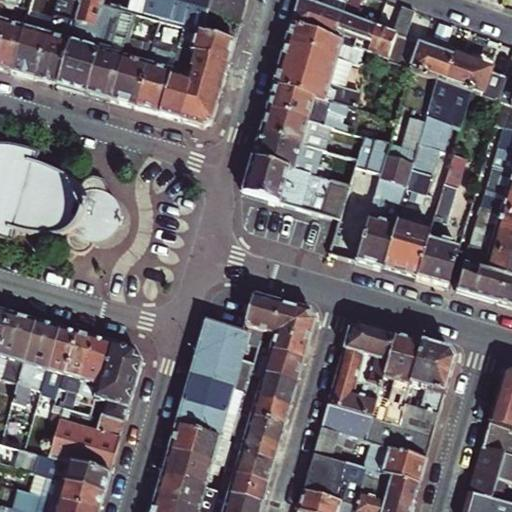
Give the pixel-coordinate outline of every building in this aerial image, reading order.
[(58,0),(53,19),(61,21),(72,24),(55,86),(84,94),(109,6),(100,4),(101,0),(58,0)] [(144,0),(140,15),(182,28),(200,33),(207,11),(209,0),(144,0)] [(209,0),(207,11),(239,20),(244,0),(209,0)] [(299,0),(292,25),(334,41),(348,2),(343,0),(299,0)] [(334,41),(343,44),(364,53),(369,54),(378,29),(356,21),(363,0),(348,0),(348,2),(334,41)] [(108,101),(126,41),(134,14),(109,6),(84,94),(108,101)] [(396,36),(409,40),(418,15),(406,10),(396,36)] [(72,24),(61,21),(55,39),(44,36),(31,79),(55,86),(72,24)] [(0,69),(9,72),(21,30),(2,24),(0,32),(0,69)] [(292,25),(274,87),(337,105),(373,115),(388,61),(369,54),(364,53),(360,69),(367,71),(364,79),(369,80),(365,95),(337,87),(330,89),(343,44),(334,41),(292,25)] [(157,115),(177,121),(196,57),(202,34),(200,33),(182,28),(174,56),(157,115)] [(378,29),(369,54),(388,61),(396,36),(378,29)] [(44,36),(21,30),(9,72),(31,79),(44,36)] [(202,34),(196,57),(226,65),(233,42),(202,34)] [(396,36),(388,61),(412,70),(438,80),(450,84),(459,59),(409,40),(396,36)] [(126,41),(108,101),(132,108),(150,48),(126,41)] [(150,48),(132,108),(157,115),(174,56),(150,48)] [(196,57),(177,121),(201,128),(210,122),(226,65),(196,57)] [(450,84),(471,92),(496,101),(505,76),(459,59),(450,84)] [(496,101),(501,103),(511,107),(511,78),(505,76),(496,101)] [(461,126),(471,92),(450,84),(438,80),(427,116),(461,126)] [(267,110),(307,121),(309,112),(333,119),(337,105),(274,87),(267,110)] [(504,130),(511,132),(511,107),(501,103),(496,121),(505,124),(504,130)] [(325,127),(307,121),(267,110),(261,133),(309,147),(319,150),(321,138),(325,127)] [(498,149),(511,152),(511,132),(504,130),(498,149)] [(382,271),(419,144),(421,139),(394,132),(390,145),(364,138),(357,161),(349,187),(339,222),(365,230),(361,242),(355,263),(382,271)] [(261,133),(253,159),(301,173),(309,147),(261,133)] [(416,281),(431,231),(417,227),(422,213),(416,211),(425,180),(419,179),(421,174),(433,178),(441,151),(419,144),(382,271),(416,281)] [(0,238),(13,245),(16,233),(47,239),(63,238),(67,236),(66,245),(69,252),(71,255),(75,258),(80,259),(85,259),(89,257),(96,251),(97,248),(98,240),(94,233),(90,230),(86,228),(81,227),(87,220),(89,211),(88,206),(91,207),(96,208),(101,207),(109,202),(111,198),(112,193),(111,187),(106,180),(95,177),(90,179),(85,181),(82,185),(80,189),(76,184),(58,173),(36,167),(40,155),(14,149),(0,148),(0,238)] [(492,169),(511,173),(511,152),(498,149),(492,169)] [(349,187),(301,173),(253,159),(243,194),(339,222),(349,187)] [(487,188),(511,195),(511,173),(492,169),(487,188)] [(481,207),(511,216),(511,195),(487,188),(481,207)] [(475,227),(511,236),(511,216),(481,207),(475,227)] [(447,289),(455,262),(458,250),(443,246),(442,242),(445,241),(449,227),(442,225),(443,220),(434,218),(431,231),(416,281),(447,289)] [(511,258),(511,254),(511,236),(475,227),(470,246),(511,258)] [(470,246),(464,265),(505,277),(511,258),(470,246)] [(511,257),(511,258),(505,277),(498,304),(511,308),(511,257)] [(505,277),(464,265),(456,292),(498,304),(505,277)] [(254,296),(242,334),(250,336),(242,363),(251,366),(253,367),(257,355),(260,342),(263,333),(272,336),(281,304),(254,296)] [(272,336),(263,333),(260,342),(268,345),(287,350),(299,309),(281,304),(272,336)] [(287,350),(268,345),(260,342),(257,355),(264,357),(269,357),(271,351),(305,361),(316,323),(309,312),(299,309),(287,350)] [(2,378),(18,383),(35,324),(8,316),(0,343),(0,359),(6,361),(2,378)] [(250,336),(242,334),(206,323),(189,379),(234,391),(242,363),(250,336)] [(39,393),(45,372),(57,330),(35,324),(18,383),(11,404),(24,408),(30,390),(39,393)] [(396,338),(359,327),(349,332),(327,407),(372,420),(384,379),(396,338)] [(45,372),(63,377),(75,335),(57,330),(45,372)] [(63,377),(81,382),(93,340),(75,335),(63,377)] [(404,406),(409,387),(421,345),(396,338),(384,379),(394,382),(383,424),(398,428),(404,406)] [(81,382),(98,387),(109,345),(93,340),(81,382)] [(48,457),(49,457),(109,474),(140,364),(133,352),(109,345),(98,387),(94,399),(105,402),(97,432),(59,422),(48,457)] [(404,406),(398,428),(433,438),(455,362),(450,353),(421,345),(409,387),(424,391),(419,410),(404,406)] [(262,380),(263,375),(298,386),(302,373),(305,361),(271,351),(269,357),(264,357),(257,355),(253,367),(251,366),(248,376),(252,377),(262,380)] [(242,363),(234,391),(242,394),(244,387),(249,388),(252,377),(248,376),(251,366),(242,363)] [(497,400),(511,403),(511,370),(503,375),(497,400)] [(252,377),(249,388),(244,387),(242,394),(241,397),(291,411),(294,398),(298,386),(263,375),(262,380),(252,377)] [(242,394),(234,391),(189,379),(182,402),(233,417),(234,413),(238,396),(241,397),(242,394)] [(291,411),(241,397),(238,396),(234,413),(286,428),(289,417),(291,411)] [(511,403),(497,400),(489,425),(511,431),(511,432),(511,431),(511,403)] [(182,402),(176,427),(224,440),(226,441),(229,431),(233,417),(182,402)] [(365,444),(372,420),(327,407),(320,431),(355,441),(365,444)] [(229,431),(238,434),(280,446),(283,437),(286,428),(234,413),(229,431)] [(380,423),(373,447),(426,462),(433,438),(398,428),(383,424),(380,423)] [(489,425),(482,449),(504,456),(511,431),(489,425)] [(224,440),(176,427),(168,451),(209,463),(219,465),(224,451),(224,449),(224,440)] [(355,441),(320,431),(313,456),(338,463),(342,448),(352,451),(355,441)] [(280,446),(238,434),(232,454),(250,459),(275,466),(278,454),(280,446)] [(426,462),(373,447),(371,446),(367,459),(385,464),(382,475),(391,478),(419,486),(426,462)] [(511,457),(504,456),(482,449),(469,494),(498,503),(504,482),(511,483),(511,457)] [(166,457),(161,475),(212,491),(217,472),(207,470),(209,463),(168,451),(166,457)] [(247,471),(250,459),(232,454),(224,451),(219,465),(217,471),(226,474),(234,476),(249,481),(251,471),(247,471)] [(338,463),(313,456),(297,511),(354,511),(356,508),(342,504),(348,482),(357,484),(355,490),(361,492),(364,479),(366,471),(363,470),(338,463)] [(48,477),(64,482),(104,493),(109,474),(49,457),(47,464),(40,462),(38,468),(32,466),(30,472),(48,477)] [(275,466),(250,459),(247,471),(251,471),(249,481),(269,486),(273,472),(275,466)] [(24,481),(46,487),(48,477),(30,472),(20,470),(18,477),(24,479),(24,481)] [(269,486),(249,481),(234,476),(226,474),(217,471),(217,472),(212,491),(263,506),(267,492),(269,486)] [(385,498),(391,478),(382,475),(377,474),(376,478),(375,482),(372,489),(385,498)] [(154,501),(192,511),(205,511),(212,491),(161,475),(154,501)] [(46,487),(41,503),(57,507),(64,482),(48,477),(46,487)] [(385,498),(413,506),(419,486),(391,478),(385,498)] [(57,507),(73,511),(98,511),(104,493),(64,482),(57,507)] [(261,511),(263,506),(212,491),(205,511),(261,511)] [(469,494),(464,511),(511,511),(511,506),(498,503),(469,494)] [(411,511),(413,506),(385,498),(384,501),(360,495),(356,508),(354,511),(411,511)] [(39,510),(38,511),(73,511),(57,507),(41,503),(34,501),(32,508),(39,510)] [(192,511),(154,501),(150,511),(192,511)]
